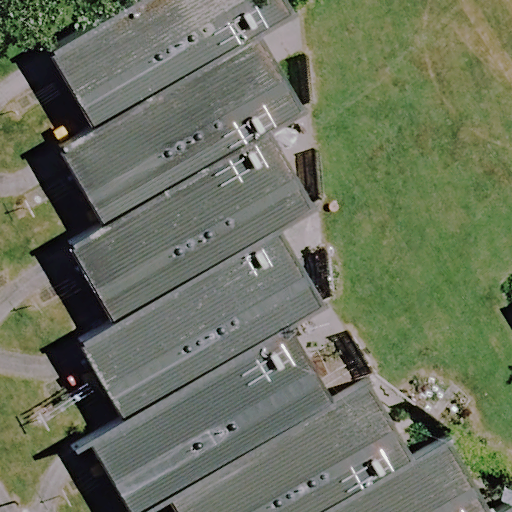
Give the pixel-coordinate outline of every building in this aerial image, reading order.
[(100,129),(264,33),(299,12),(291,0),(146,0),(55,54),(100,129)] [(264,33),(100,129),(48,160),(96,240),(281,141),(317,120),(264,33)] [(281,141),(96,240),(65,259),(111,336),(287,240),(326,217),(281,141)] [(287,240),(111,336),(72,359),(120,438),(315,326),(332,315),(287,240)] [(315,326),(120,438),(81,461),(111,511),(162,511),(166,510),(357,396),(315,326)] [(357,396),(166,510),(167,511),(330,511),(401,470),(357,396)] [(401,470),(330,511),(471,511),(434,450),(401,470)]
